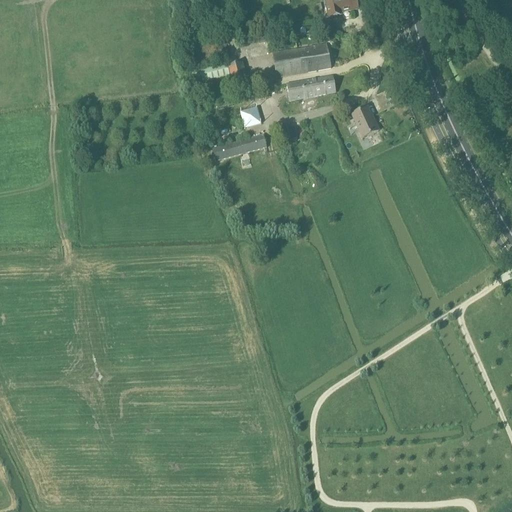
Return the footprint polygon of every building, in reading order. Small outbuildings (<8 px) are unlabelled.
[(333,0),(324,2),(328,20),(342,17),(341,13),(357,10),(355,0),(333,0)] [(326,45),(309,48),(309,49),(272,54),(276,78),(308,74),(330,70),(326,45)] [(248,87),(242,64),(228,67),(234,90),(248,87)] [(188,74),(191,86),(230,76),(227,65),(188,74)] [(335,94),(332,77),(286,85),(289,103),(335,94)] [(367,110),(351,117),(362,140),(378,132),(372,118),(371,118),(367,110)] [(288,127),(278,130),(282,145),(292,142),(288,127)] [(212,150),(216,163),(266,149),(263,136),(212,150)]
